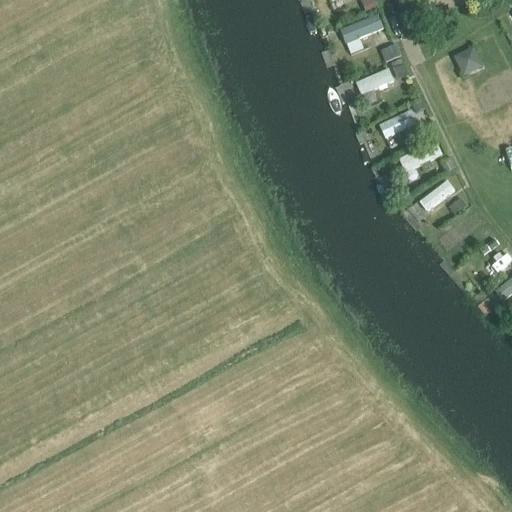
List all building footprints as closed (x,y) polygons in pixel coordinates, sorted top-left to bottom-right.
[(367,0),(362,2),(368,16),(378,12),(373,0),(367,0)] [(341,33),(347,47),(386,32),(380,17),(341,33)] [(452,57),(462,80),(486,70),(476,46),(452,57)] [(395,47),(381,53),(386,64),(400,59),(395,47)] [(404,68),(394,73),(398,84),(409,79),(404,68)] [(378,105),(375,92),(395,87),(392,74),(359,81),(365,108),(378,105)] [(414,108),(417,114),(424,111),(421,104),(414,108)] [(409,112),(378,128),(384,140),(415,124),(409,112)] [(406,176),(445,158),(438,144),(400,162),(406,176)] [(446,175),(454,171),(450,164),(443,167),(446,175)] [(449,183),(421,204),(429,215),(457,194),(449,183)] [(461,203),(451,209),(455,216),(465,209),(461,203)] [(475,215),(446,234),(454,246),(483,227),(475,215)] [(488,230),(482,235),(488,242),(494,238),(488,230)] [(498,240),(469,264),(478,275),(507,251),(498,240)] [(511,281),(497,289),(507,308),(511,305),(511,281)]
